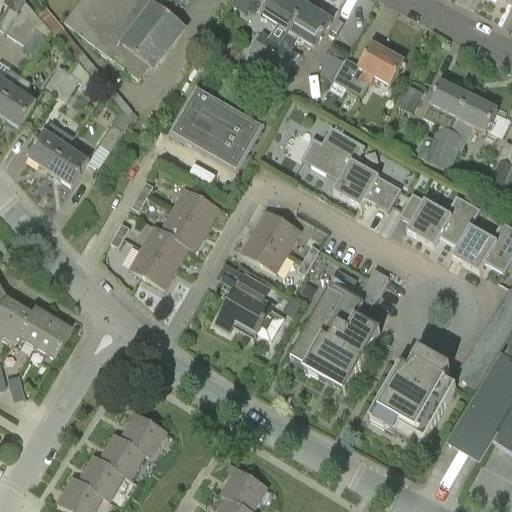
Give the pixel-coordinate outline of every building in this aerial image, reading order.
[(84,0),(64,26),(139,85),(150,70),(151,71),(184,30),(169,18),(180,0),(84,0)] [(263,36),(246,65),(244,69),(260,79),(261,79),(305,8),(291,0),(273,0),(262,18),(278,27),(270,40),(263,36)] [(18,16),(17,16),(3,36),(24,50),(23,52),(35,59),(52,34),(25,6),(18,16)] [(332,25),(305,8),(261,79),(260,79),(260,81),(284,96),(292,82),(285,78),(298,58),(290,53),(298,40),(315,51),(332,25)] [(0,21),(0,33),(3,36),(17,16),(8,10),(0,21)] [(225,40),(215,34),(205,49),(222,61),(228,52),(225,40)] [(372,47),(359,70),(346,62),(333,85),(361,101),(367,91),(373,79),(391,89),(404,65),(372,47)] [(326,55),(320,66),(321,79),(331,85),(343,66),(342,65),(346,58),(331,49),(327,56),(326,55)] [(0,114),(21,81),(0,66),(0,114)] [(70,79),(57,99),(66,105),(78,86),(83,90),(90,80),(79,67),(70,79)] [(45,91),(57,99),(70,79),(59,71),(45,91)] [(37,107),(24,98),(31,87),(21,81),(0,114),(0,119),(20,133),(37,107)] [(342,101),(346,93),(333,85),(328,94),(342,101)] [(451,135),(468,99),(440,85),(422,122),(438,130),(433,142),(429,141),(420,162),(424,164),(423,166),(436,171),(451,135)] [(417,107),(422,96),(409,90),(404,100),(417,107)] [(237,177),(265,130),(197,91),(170,137),(237,177)] [(468,99),(451,135),(436,171),(449,176),(458,154),(461,156),(474,131),(486,137),(498,113),(468,99)] [(122,117),(99,149),(109,156),(130,126),(122,117)] [(44,137),(46,138),(29,163),(51,177),(67,152),(66,151),(73,142),(51,127),(44,137)] [(366,204),(388,217),(401,196),(354,168),(363,152),(335,135),(331,133),(322,147),(313,143),(301,164),(339,187),(333,196),(361,213),(366,204)] [(502,192),(511,171),(511,148),(505,146),(497,164),(499,165),(489,186),(502,192)] [(67,152),(51,177),(73,191),(89,167),(67,152)] [(511,171),(502,192),(501,195),(502,195),(498,203),(508,208),(511,200),(511,199),(511,171)] [(153,190),(145,186),(138,198),(147,202),(153,190)] [(172,215),(207,235),(220,214),(184,193),(172,215)] [(139,216),(147,202),(138,198),(131,211),(139,216)] [(440,243),(457,254),(468,233),(479,215),(455,201),(445,219),(413,200),(399,222),(411,229),(406,238),(433,254),(440,243)] [(159,236),(188,253),(194,257),(207,235),(172,215),(160,235),(159,236)] [(288,257),(301,235),(266,215),(253,236),(288,257)] [(130,232),(122,228),(116,237),(124,242),(130,232)] [(468,233),(457,254),(450,264),(478,281),(484,270),(503,281),(511,267),(511,234),(502,229),(492,247),(468,233)] [(188,253),(159,236),(160,235),(154,232),(142,254),(176,274),(188,253)] [(288,257),(253,236),(240,258),(275,279),(288,257)] [(118,252),(124,242),(116,237),(110,247),(118,252)] [(320,256),(312,251),(305,262),(313,267),(320,256)] [(176,274),(142,254),(130,274),(164,294),(176,274)] [(313,267),(305,262),(297,275),(305,280),(313,267)] [(360,303),(333,288),(295,353),(310,363),(304,372),(330,388),(334,382),(349,391),(382,335),(358,321),(366,307),(368,309),(371,304),(376,307),(391,282),(377,274),(360,303)] [(244,280),(215,329),(228,337),(235,326),(257,339),(257,338),(270,346),(284,322),(271,314),(273,311),(263,304),(269,294),(244,280)] [(0,326),(11,308),(4,304),(0,295),(0,326)] [(498,314),(511,322),(511,309),(504,305),(498,314)] [(11,349),(30,319),(11,308),(0,326),(0,343),(1,343),(11,349)] [(34,353),(52,323),(34,312),(30,319),(11,349),(19,354),(24,347),(34,353)] [(492,324),(511,336),(511,322),(498,314),(492,324)] [(52,323),(34,353),(45,360),(41,367),(49,372),(71,335),(52,323)] [(486,333),(506,346),(511,337),(511,336),(492,324),(486,333)] [(480,343),(500,356),(506,346),(486,333),(480,343)] [(474,353),(494,365),(500,356),(480,343),(474,353)] [(511,347),(502,364),(447,454),(463,463),(478,472),(493,449),(511,459),(511,347)] [(468,362),(488,375),(494,365),(474,353),(468,362)] [(368,424),(395,440),(400,432),(423,446),(422,448),(424,448),(456,392),(445,385),(451,375),(419,357),(412,368),(414,369),(410,376),(400,370),(368,424)] [(462,372),(482,385),(488,375),(468,362),(462,372)] [(455,381),(476,394),(482,385),(462,372),(455,381)] [(13,406),(24,403),(18,381),(7,383),(13,406)] [(121,443),(147,459),(152,463),(168,437),(136,418),(121,443)] [(147,459),(121,443),(115,440),(100,464),(100,465),(126,480),(125,481),(131,485),(147,459)] [(126,480),(100,465),(100,464),(94,460),(79,485),(79,486),(105,502),(105,503),(110,506),(125,481),(126,480)] [(239,511),(254,511),(266,494),(235,475),(220,500),(226,504),(239,511)] [(105,502),(79,486),(79,485),(73,481),(57,507),(64,511),(98,511),(105,503),(105,502)]
